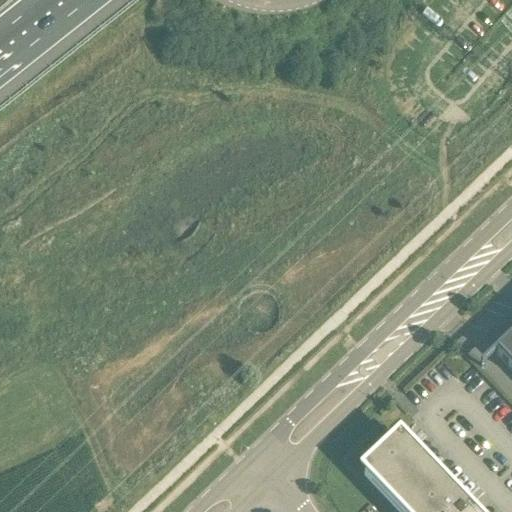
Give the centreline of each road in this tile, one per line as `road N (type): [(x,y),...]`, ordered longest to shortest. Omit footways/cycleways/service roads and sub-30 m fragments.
road 1 (track): [(511,142),(483,132),(0,381)]
road 2 (tertiary): [(268,471),(511,231)]
